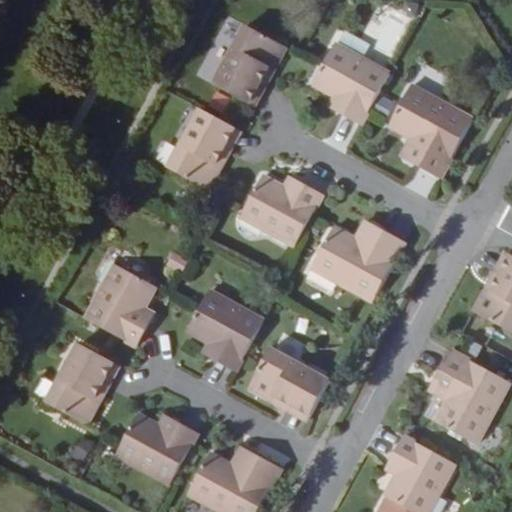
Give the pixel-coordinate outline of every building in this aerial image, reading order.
[(213,83),(243,100),(249,103),(268,67),(275,71),(287,49),(288,48),(245,25),(213,83)] [(337,41),(361,56),(367,47),(342,33),(337,41)] [(363,123),(368,114),(391,72),(336,43),(323,67),(314,84),(334,96),(344,101),(338,111),(363,123)] [(268,67),(249,103),(255,107),(275,71),(268,67)] [(411,161),(443,178),(476,117),(415,84),(392,126),(411,137),(421,142),(411,161)] [(344,101),(334,96),(329,106),(338,111),(344,101)] [(229,124),(200,108),(168,167),(209,190),(223,166),(216,162),(235,127),(229,124)] [(216,162),(223,166),(242,131),(235,127),(216,162)] [(401,155),(411,161),(421,142),(411,137),(401,155)] [(296,245),(313,216),(324,196),(300,183),(294,192),(284,187),(264,176),(245,210),(241,216),(296,245)] [(290,177),(284,187),(294,192),(300,183),(290,177)] [(365,244),(375,226),(365,221),(355,239),(365,244)] [(312,270),(374,303),(406,243),(375,226),(365,244),(355,239),(335,228),(312,270)] [(511,256),(506,253),(486,290),(493,294),(511,257),(511,256)] [(511,335),(511,257),(493,294),(486,290),(473,314),(511,335)] [(116,265),(87,319),(120,336),(137,346),(150,322),(140,316),(145,307),(156,286),(116,265)] [(236,370),(241,363),(264,320),(211,291),(200,310),(188,331),(209,342),(218,347),(213,357),(236,370)] [(140,316),(150,322),(155,313),(145,307),(140,316)] [(218,347),(209,342),(203,352),(213,357),(218,347)] [(48,402),(88,424),(100,402),(94,399),(114,362),(108,358),(80,343),(48,402)] [(277,396),(312,416),(331,382),(272,349),(258,373),(249,389),(274,402),(277,396)] [(452,395),(447,405),(436,425),(476,446),(510,385),(452,352),(434,385),(452,395)] [(121,366),(114,362),(94,399),(100,402),(121,366)] [(429,394),(447,405),(452,395),(434,385),(429,394)] [(274,402),(309,422),(312,416),(277,396),(274,402)] [(116,455),(171,485),(194,444),(199,434),(175,421),(169,432),(159,426),(138,414),(122,444),(116,455)] [(165,415),(159,426),(169,432),(175,421),(165,415)] [(428,511),(455,465),(405,437),(392,462),(401,467),(396,476),(385,497),(412,511),(428,511)] [(242,471),(253,452),(242,446),(231,465),(242,471)] [(190,496),(219,511),(259,511),(283,469),(253,452),(242,471),(231,465),(213,454),(190,496)] [(401,467),(392,462),(387,471),(396,476),(401,467)]
